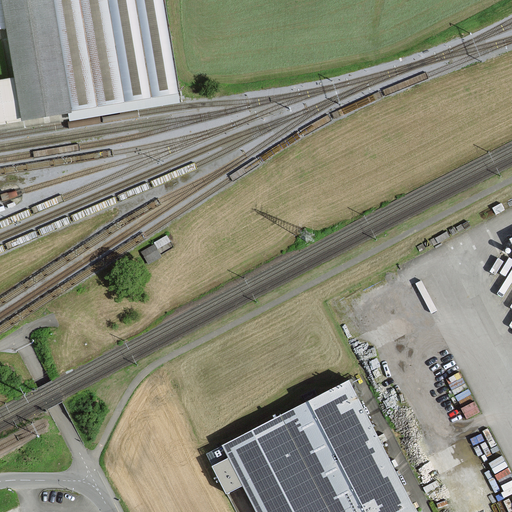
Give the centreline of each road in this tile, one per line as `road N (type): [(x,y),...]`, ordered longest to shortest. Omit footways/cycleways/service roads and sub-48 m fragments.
road 1 (track): [(511,132),(339,218),(295,224),(278,243),(94,344),(48,319),(5,344)]
road 2 (track): [(94,481),(95,455),(145,371),(511,180)]
road 3 (unknown): [(511,228),(488,245),(474,276),(478,299),(511,354)]
